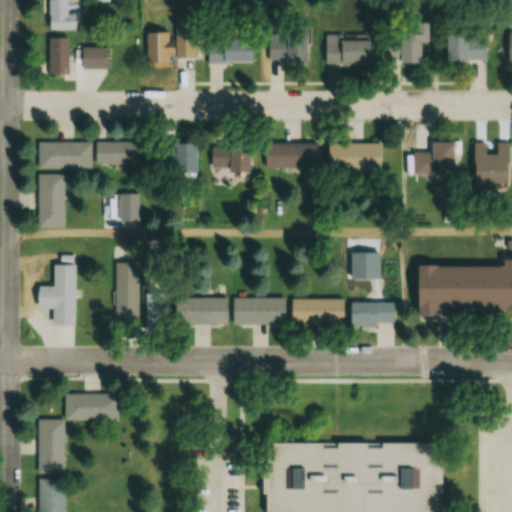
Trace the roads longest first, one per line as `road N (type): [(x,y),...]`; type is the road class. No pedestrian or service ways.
road 1 (residential): [(511,362),(0,361)]
road 2 (residential): [(6,511),(6,0)]
road 3 (residential): [(6,105),(511,104)]
